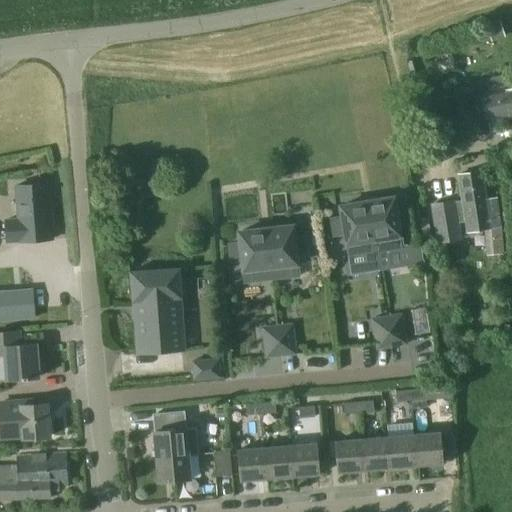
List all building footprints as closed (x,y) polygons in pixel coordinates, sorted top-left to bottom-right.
[(504,35),(499,23),(487,27),(492,39),(504,35)] [(511,86),(480,93),(486,122),(488,122),(490,134),(501,132),(498,120),(511,116),(511,86)] [(456,202),(456,201),(430,205),(437,244),(462,240),(459,223),(465,222),(467,233),(500,227),(495,199),(487,200),(482,171),(457,175),(462,201),(456,202)] [(52,240),(47,184),(16,186),(19,221),(5,222),(6,242),(20,241),(20,242),(52,240)] [(370,202),(367,203),(376,252),(379,271),(390,269),(387,251),(403,248),(399,225),(403,225),(401,208),(396,209),(394,198),(370,202)] [(376,252),(367,203),(341,207),(342,218),(331,220),(334,236),(345,234),(349,257),(365,254),(368,273),(372,272),(379,271),(376,252)] [(293,227),(266,230),(272,280),(299,277),(296,254),(308,253),(306,236),(294,237),(293,227)] [(272,280),(266,230),(239,232),(240,243),(229,245),(231,261),(242,260),(245,283),(272,280)] [(184,351),(180,298),(182,298),(179,269),(130,272),(132,302),(133,302),(137,354),(184,351)] [(39,290),(0,292),(0,320),(41,318),(39,290)] [(479,311),(465,313),(466,320),(480,318),(479,311)] [(401,315),(387,317),(392,347),(406,344),(401,315)] [(387,317),(372,320),(377,349),(392,347),(387,317)] [(292,325),(277,326),(281,356),(296,355),(292,325)] [(281,356),(277,326),(263,328),(266,358),(281,356)] [(0,333),(0,381),(39,379),(36,345),(19,346),(18,332),(0,333)] [(220,380),(218,360),(193,362),(194,381),(220,380)] [(443,385),(444,398),(449,398),(451,398),(450,385),(448,385),(443,385)] [(425,389),(410,391),(411,402),(426,400),(425,389)] [(411,402),(410,391),(396,392),(397,403),(411,402)] [(275,401),(259,403),(261,414),(276,413),(275,401)] [(358,402),(359,413),(374,412),(373,401),(358,402)] [(344,415),(359,413),(358,402),(343,404),(344,415)] [(21,403),(7,404),(0,404),(0,419),(1,441),(50,437),(48,405),(21,407),(21,403)] [(261,414),(259,403),(246,404),(247,416),(261,414)] [(299,408),(300,419),(314,418),(313,407),(299,408)] [(157,432),(153,432),(156,458),(189,455),(189,456),(199,455),(197,428),(186,429),(185,411),(156,414),(157,432)] [(414,435),(416,466),(443,464),(442,450),(441,436),(441,433),(414,435)] [(416,466),(414,435),(387,438),(390,468),(416,466)] [(452,435),(441,436),(442,450),(454,449),(453,439),(452,435)] [(361,440),(364,471),(390,468),(387,438),(361,440)] [(337,473),(364,471),(361,440),(334,443),(337,473)] [(290,446),(293,477),(320,474),(317,444),(290,446)] [(290,446),(264,449),(266,479),(293,477),(290,446)] [(266,479),(264,449),(237,451),(239,481),(266,479)] [(232,476),(230,450),(214,451),(216,477),(232,476)] [(17,469),(0,469),(0,500),(51,498),(50,488),(69,487),(67,454),(17,456),(17,469)] [(189,456),(189,455),(156,458),(158,482),(191,480),(189,456)]
